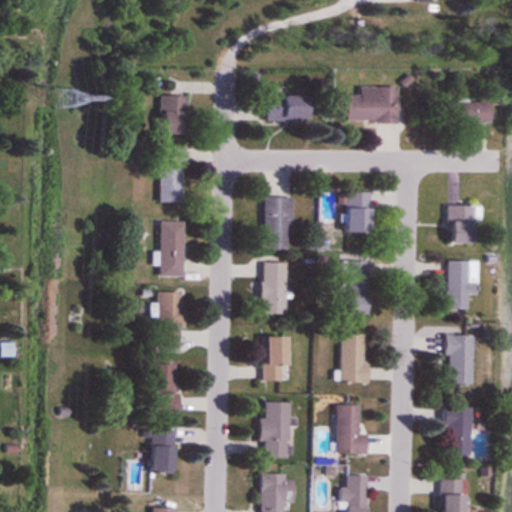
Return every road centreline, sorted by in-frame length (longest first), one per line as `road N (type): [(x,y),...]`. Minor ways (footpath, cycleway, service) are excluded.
road 1 (residential): [(354,0),(262,27),(229,67),(216,511)]
road 2 (residential): [(411,157),(403,511)]
road 3 (residential): [(228,156),(490,155)]
